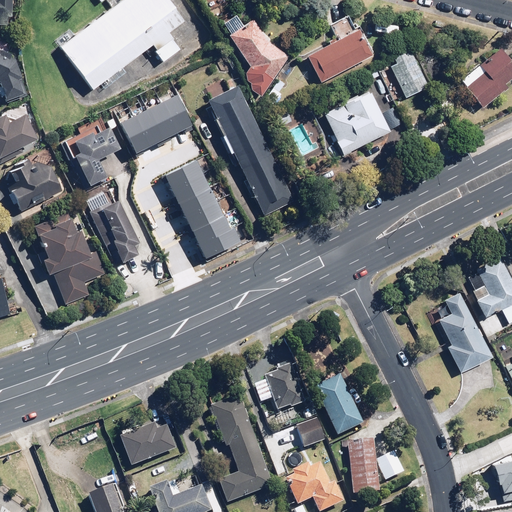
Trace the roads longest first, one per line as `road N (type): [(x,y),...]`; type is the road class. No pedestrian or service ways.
road 1 (primary): [(347,273),(65,397),(0,417)]
road 2 (primary): [(0,377),(233,286),(328,238)]
road 3 (residential): [(443,511),(433,443),(347,273)]
road 4 (primary): [(328,238),(511,147)]
road 5 (primary): [(511,189),(347,273)]
